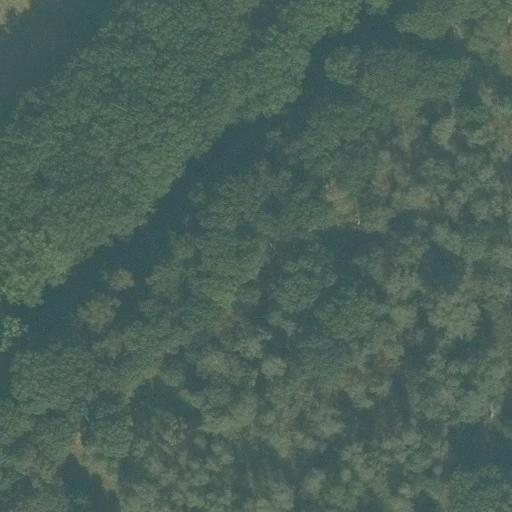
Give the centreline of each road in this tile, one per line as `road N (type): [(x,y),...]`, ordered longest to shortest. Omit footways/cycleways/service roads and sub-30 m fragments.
road 1 (track): [(496,0),(0,458)]
road 2 (unclassified): [(0,264),(290,0)]
